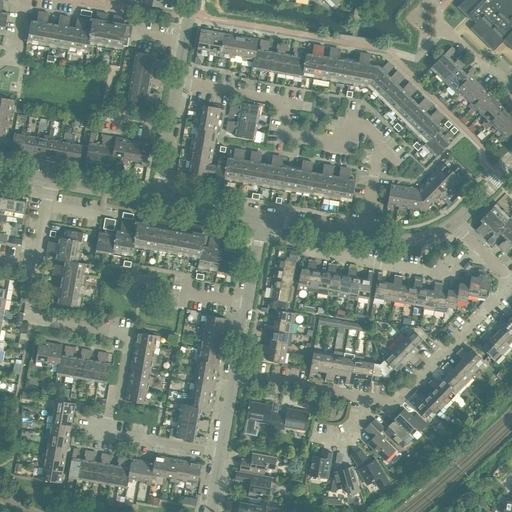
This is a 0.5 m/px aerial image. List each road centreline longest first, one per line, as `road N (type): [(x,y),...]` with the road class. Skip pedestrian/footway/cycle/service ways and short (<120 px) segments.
road 1 (residential): [(305,386),(397,404),(510,282)]
road 2 (residential): [(112,436),(128,340),(25,323),(35,266)]
road 3 (residential): [(381,139),(352,122),(340,140),(281,136),(287,102),(179,82)]
road 4 (residential): [(314,225),(317,251),(436,272),(454,271),(480,250)]
road 5 (residential): [(236,373),(262,218)]
